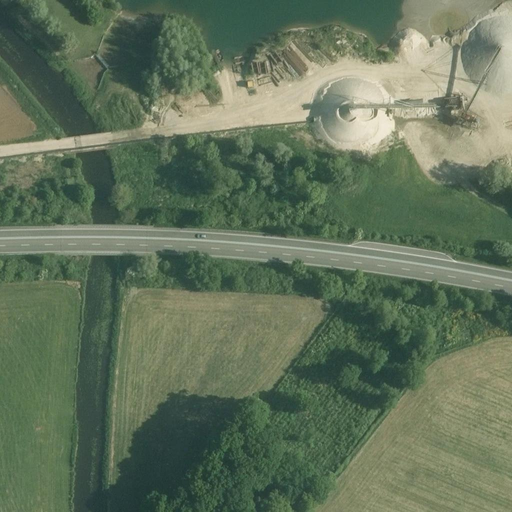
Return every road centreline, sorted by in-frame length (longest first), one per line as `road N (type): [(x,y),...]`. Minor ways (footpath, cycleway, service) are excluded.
road 1 (track): [(0,153),(225,126),(262,119),(304,93),(358,80),(382,83),(417,136),(494,215),(511,223)]
road 2 (trunk): [(0,243),(146,240),(259,249),(511,285)]
